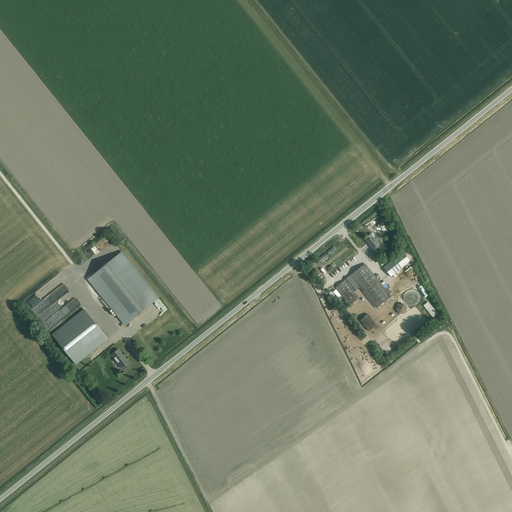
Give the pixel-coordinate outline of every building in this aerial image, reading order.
[(372,250),(379,244),(371,234),(364,239),(372,250)] [(124,326),(159,298),(122,251),(87,280),(124,326)] [(410,261),(403,252),(383,268),(391,277),(410,261)] [(376,308),(391,296),(365,264),(350,276),(344,281),(335,288),(350,306),(358,299),(361,297),(356,291),(359,288),(376,308)] [(292,301),(302,314),(315,303),(305,291),(292,301)] [(84,310),(52,335),(76,364),(107,339),(84,310)] [(369,331),(376,325),(368,314),(360,320),(369,331)] [(121,368),(129,362),(118,350),(111,355),(121,368)]
